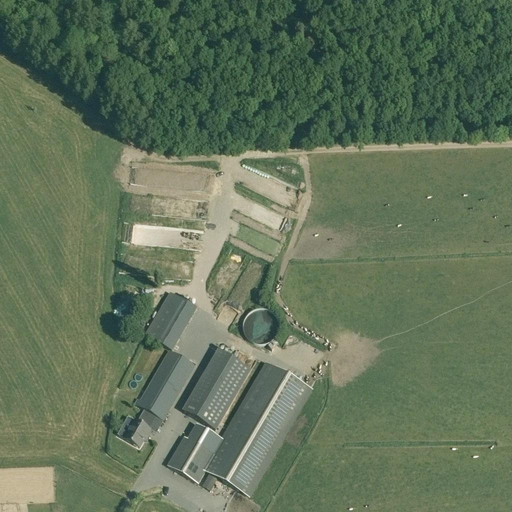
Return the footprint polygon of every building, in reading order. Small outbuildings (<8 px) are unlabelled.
[(134,186),(161,187),(162,170),(134,169),(134,186)] [(254,243),(259,246),(264,236),(259,234),(254,243)] [(214,291),(228,294),(230,288),(215,285),(214,291)] [(143,412),(156,419),(163,423),(195,368),(172,353),(198,310),(170,294),(144,338),(169,352),(168,353),(142,398),(137,408),(143,412)] [(252,345),(256,346),(259,347),(263,347),(267,346),(270,344),(273,342),(276,339),(278,336),(279,332),(279,329),(279,325),(277,321),(275,318),(273,315),(270,313),(266,312),(262,311),(259,311),(255,312),(252,313),(249,316),(246,319),(244,322),(243,326),(243,329),(243,333),(244,337),(246,340),(249,343),(252,345)] [(184,413),(215,432),(250,371),(219,353),(184,413)] [(267,365),(221,438),(196,424),(184,439),(168,468),(197,485),(205,473),(248,498),(311,391),(267,365)] [(149,430),(156,419),(143,412),(137,423),(149,430)] [(151,431),(149,430),(137,423),(135,422),(124,440),(139,449),(145,439),(147,440),(151,431)] [(205,481),(213,486),(217,480),(208,475),(205,481)]
